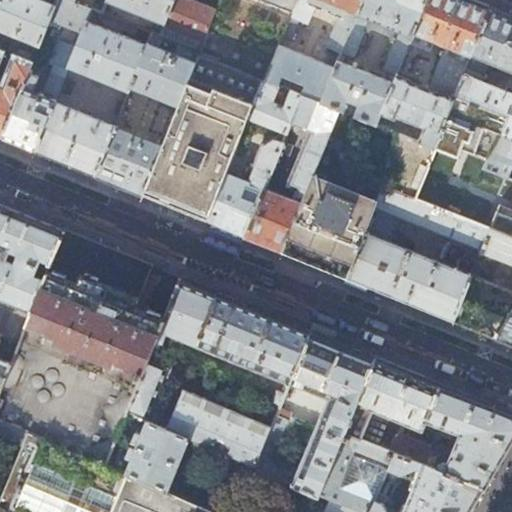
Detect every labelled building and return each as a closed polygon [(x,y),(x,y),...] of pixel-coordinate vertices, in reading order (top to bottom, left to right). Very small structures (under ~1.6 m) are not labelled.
[(56,5),(42,0),(3,0),(0,8),(0,29),(40,45),(50,19),(56,5)] [(92,7),(72,0),(57,0),(56,5),(50,19),(82,32),(87,20),(92,7)] [(72,0),(92,7),(103,12),(107,1),(107,0),(72,0)] [(107,0),(107,1),(165,24),(174,0),(107,0)] [(217,10),(192,0),(174,0),(165,24),(160,35),(164,37),(173,41),(180,44),(200,52),(217,10)] [(291,17),(248,0),(220,0),(217,10),(200,52),(200,53),(263,79),(266,79),(280,44),(284,34),(291,17)] [(248,0),(291,17),(297,0),(248,0)] [(297,0),(291,17),(284,34),(293,37),(300,19),(309,23),(318,0),(326,0),(325,4),(331,6),(330,9),(337,11),(340,4),(348,7),(339,19),(327,47),(341,53),(357,13),(362,0),(297,0)] [(362,0),(357,13),(369,18),(401,30),(396,43),(393,45),(384,69),(392,72),(389,81),(394,83),(397,74),(410,42),(426,0),(362,0)] [(470,0),(426,0),(410,42),(432,51),(437,41),(450,46),(444,54),(430,88),(439,92),(439,91),(455,97),(457,92),(464,73),(490,8),(470,0)] [(511,16),(490,8),(464,73),(482,80),(488,65),(491,62),(511,70),(511,16)] [(364,31),(369,18),(357,13),(341,53),(339,60),(343,62),(346,54),(355,57),(365,33),(364,31)] [(87,20),(82,32),(76,47),(69,67),(129,92),(131,86),(147,45),(87,20)] [(148,43),(147,45),(131,86),(178,106),(200,53),(200,52),(180,44),(175,54),(168,51),(173,41),(164,37),(160,48),(148,43)] [(0,135),(3,137),(29,72),(36,55),(21,49),(5,90),(1,88),(3,83),(0,81),(0,54),(5,43),(0,40),(0,135)] [(64,78),(69,67),(76,47),(59,40),(49,65),(53,67),(43,95),(56,100),(59,90),(64,78)] [(336,66),(280,44),(266,79),(280,85),(283,76),(306,85),(303,94),(322,102),(336,66)] [(200,53),(178,106),(163,146),(144,194),(197,215),(206,219),(225,173),(231,159),(233,153),(248,117),(263,79),(200,53)] [(343,62),(339,60),(336,66),(322,102),(340,109),(329,136),(346,143),(352,126),(341,122),(345,111),(343,111),(348,100),(361,105),(356,116),(377,124),(382,113),(394,83),(389,81),(343,62)] [(39,76),(29,72),(3,137),(28,147),(36,150),(55,101),(56,100),(43,95),(34,91),(39,76)] [(511,91),(482,80),(464,73),(457,92),(511,114),(504,132),(511,135),(511,91)] [(413,81),(397,74),(394,83),(382,113),(395,118),(397,115),(425,127),(419,141),(435,147),(455,97),(439,91),(439,92),(430,88),(413,81)] [(64,78),(59,90),(69,94),(74,81),(64,78)] [(280,85),(266,79),(263,79),(248,117),(287,133),(292,122),(303,94),(292,90),(286,106),(273,101),(280,85)] [(340,109),(322,102),(303,94),(292,122),(314,131),(287,198),(275,193),(279,183),(269,179),(246,235),(264,243),(284,250),(314,175),(329,136),(340,109)] [(113,112),(119,115),(124,102),(118,100),(113,112)] [(115,126),(55,101),(36,150),(71,164),(96,174),(115,126)] [(163,146),(115,126),(96,174),(120,184),(144,194),(163,146)] [(511,135),(504,132),(503,133),(484,167),(508,177),(511,167),(511,135)] [(437,148),(435,147),(419,141),(399,133),(391,155),(398,158),(393,171),(390,169),(383,185),(384,185),(416,198),(423,182),(437,148)] [(269,179),(270,174),(284,142),(277,140),(274,147),(267,144),(263,146),(251,179),(250,183),(225,173),(206,219),(211,221),(246,235),(269,179)] [(284,142),(270,174),(279,178),(293,145),(284,142)] [(233,153),(231,159),(237,161),(239,155),(233,153)] [(378,201),(314,175),(284,250),(321,266),(348,276),(378,201)] [(464,218),(416,198),(384,185),(378,201),(348,276),(400,298),(455,320),(473,276),(491,229),(464,218)] [(0,205),(0,296),(32,309),(48,272),(64,231),(0,205)] [(511,237),(491,229),(473,276),(511,291),(511,237)] [(71,234),(64,231),(48,272),(32,309),(10,362),(0,387),(0,418),(27,430),(106,464),(127,412),(149,358),(154,345),(164,319),(181,279),(164,272),(153,304),(154,304),(153,314),(136,307),(139,300),(152,267),(131,258),(132,257),(109,248),(86,239),(86,240),(71,234)] [(511,291),(473,276),(455,320),(505,340),(511,343),(511,291)] [(232,299),(181,279),(164,319),(154,345),(159,347),(165,331),(210,349),(232,299)] [(266,313),(232,299),(210,349),(290,381),(311,331),(266,313)] [(337,342),(311,331),(290,381),(328,397),(299,467),(292,483),(318,494),(345,431),(376,358),(337,342)] [(0,387),(10,362),(0,358),(0,387)] [(167,366),(149,358),(127,412),(146,421),(167,366)] [(511,443),(511,412),(434,381),(376,358),(345,431),(486,488),(511,443)] [(183,389),(167,429),(188,439),(255,467),(271,426),(183,389)] [(273,400),(281,403),(285,394),(276,391),(273,400)] [(276,414),(271,426),(255,467),(292,483),(299,467),(275,457),(286,428),(303,435),(308,423),(291,416),(289,420),(276,414)] [(27,430),(0,418),(0,433),(22,443),(27,430)] [(167,429),(146,421),(141,433),(136,431),(132,440),(137,443),(135,448),(130,446),(126,456),(131,458),(125,472),(167,490),(188,439),(167,429)] [(219,511),(167,490),(125,472),(106,464),(27,430),(22,443),(0,496),(0,511),(219,511)] [(472,511),(486,488),(345,431),(318,494),(329,499),(359,511),(472,511)] [(359,511),(329,499),(323,511),(359,511)]
